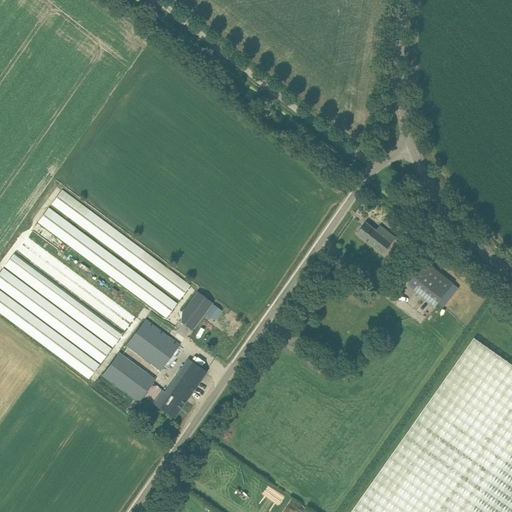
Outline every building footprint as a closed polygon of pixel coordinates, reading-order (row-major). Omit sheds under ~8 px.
[(190,286),(62,191),(52,204),(180,299),(190,286)] [(176,304),(48,208),(38,221),(167,317),(176,304)] [(357,233),(383,254),(396,238),(380,225),(376,230),(366,223),(357,233)] [(135,317),(27,236),(16,250),(125,331),(135,317)] [(123,333),(15,252),(4,266),(113,347),(123,333)] [(453,284),(425,262),(408,284),(436,305),(453,284)] [(3,268),(0,272),(0,287),(100,363),(111,348),(3,268)] [(99,365),(0,290),(0,313),(88,379),(99,365)] [(212,303),(197,291),(181,313),(180,321),(192,330),(212,303)] [(145,320),(126,346),(160,371),(179,345),(145,320)] [(511,511),(511,362),(475,336),(351,511),(511,511)] [(101,373),(139,402),(156,379),(117,351),(101,373)] [(206,372),(198,366),(188,359),(172,382),(174,384),(168,392),(171,394),(161,408),(174,417),(206,372)]
